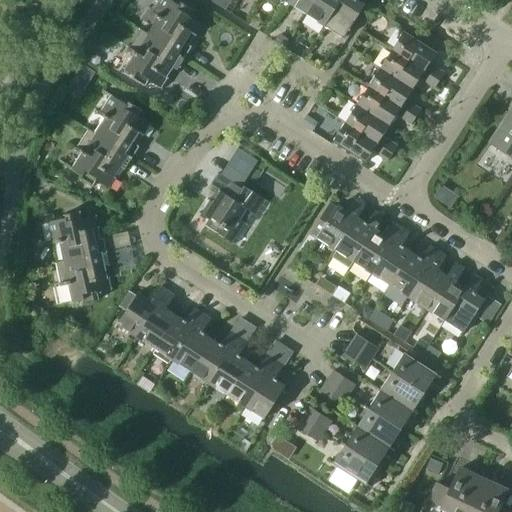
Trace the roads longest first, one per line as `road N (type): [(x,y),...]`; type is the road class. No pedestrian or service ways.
road 1 (residential): [(410,208),(234,100),(154,240),(313,350)]
road 2 (residential): [(0,245),(20,132),(103,0)]
road 3 (residential): [(410,208),(508,41)]
road 4 (residential): [(511,447),(463,424),(459,398),(511,316)]
road 5 (residential): [(65,0),(0,104)]
road 6 (residential): [(410,208),(511,272)]
